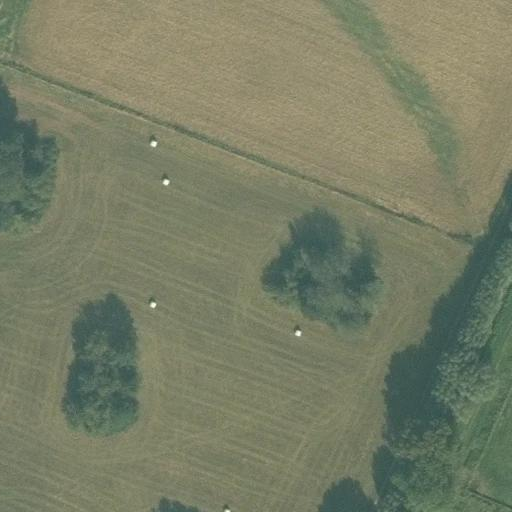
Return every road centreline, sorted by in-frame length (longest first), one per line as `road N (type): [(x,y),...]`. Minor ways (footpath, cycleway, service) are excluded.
road 1 (track): [(377,511),(511,207)]
road 2 (track): [(426,511),(511,319)]
